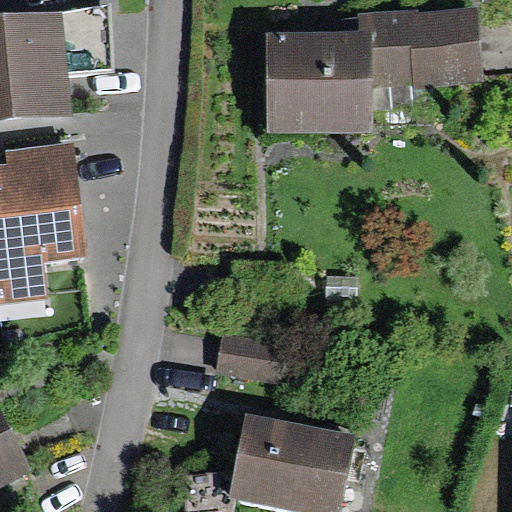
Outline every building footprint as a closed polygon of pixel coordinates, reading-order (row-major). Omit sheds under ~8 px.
[(78,5),(0,9),(0,104),(87,100),(78,5)] [(475,99),(469,8),(365,9),(368,24),(267,27),(275,147),(363,139),(363,105),(475,99)] [(95,266),(90,131),(22,134),(23,158),(0,159),(0,276),(17,276),(18,308),(62,307),(60,267),(95,266)] [(286,350),(226,333),(214,375),(274,392),(286,350)] [(0,499),(31,497),(24,402),(0,403),(0,499)] [(342,511),(354,450),(247,430),(232,509),(245,511),(342,511)]
